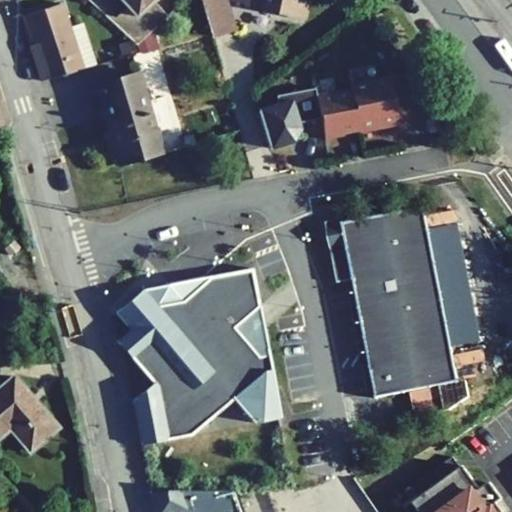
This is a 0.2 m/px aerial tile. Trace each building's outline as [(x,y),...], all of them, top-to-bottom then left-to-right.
[(87,0),(137,45),(138,43),(150,32),(167,16),(152,0),(87,0)] [(200,0),(211,37),(234,30),(224,0),(200,0)] [(232,0),(246,3),(246,6),(303,18),(306,0),(232,0)] [(36,66),(41,81),(83,69),(69,27),(61,4),(24,16),(40,65),(36,66)] [(94,64),(81,23),(69,27),(83,69),(94,64)] [(138,43),(144,51),(158,47),(150,32),(138,43)] [(393,52),(386,43),(378,49),(385,58),(393,52)] [(328,55),(324,47),(314,52),(319,60),(328,55)] [(104,144),(111,166),(160,152),(136,72),(93,85),(107,131),(110,143),(104,144)] [(320,119),(324,139),(343,135),(346,131),(358,129),(358,132),(397,125),(387,77),(349,84),(350,89),(316,96),(320,119)] [(269,148),(302,140),(298,125),(320,119),(316,96),(315,88),(276,97),(278,106),(257,111),(269,148)] [(107,131),(101,132),(104,144),(110,143),(107,131)] [(425,208),(342,225),(353,281),(358,309),(442,293),(425,208)] [(342,225),(327,228),(338,284),(353,281),(342,225)] [(1,246),(10,258),(22,249),(12,237),(1,246)] [(0,273),(6,280),(19,270),(0,246),(0,273)] [(281,419),(268,349),(265,350),(266,355),(254,357),(235,328),(260,309),(253,270),(209,278),(181,303),(157,307),(143,291),(116,314),(130,331),(117,342),(153,384),(132,402),(141,446),(191,437),(236,398),(247,411),(245,413),(254,424),(281,419)] [(181,303),(209,278),(143,291),(157,307),(181,303)] [(442,293),(358,309),(376,400),(445,387),(450,412),(468,398),(465,382),(460,383),(442,293)] [(268,349),(260,309),(235,328),(254,357),(266,355),(265,350),(268,349)] [(24,323),(38,339),(46,333),(32,317),(24,323)] [(0,410),(25,389),(13,375),(0,387),(0,410)] [(10,427),(30,450),(57,426),(25,389),(0,410),(0,426),(6,422),(10,427)] [(0,426),(0,435),(10,427),(6,422),(0,426)] [(501,511),(497,505),(502,501),(490,483),(480,491),(462,467),(460,469),(451,457),(413,485),(421,497),(412,504),(417,511),(501,511)] [(147,489),(152,511),(185,511),(181,490),(147,489)] [(242,511),(233,490),(181,490),(185,511),(242,511)]
